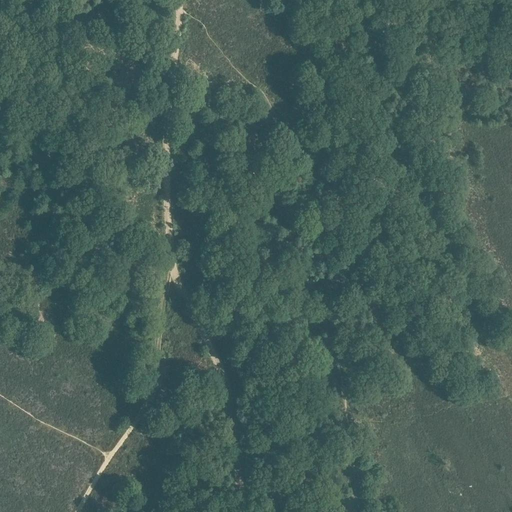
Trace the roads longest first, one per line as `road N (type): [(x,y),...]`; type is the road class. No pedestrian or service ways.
road 1 (track): [(177,3),(169,240),(230,399),(243,511)]
road 2 (track): [(109,457),(153,394),(173,267)]
